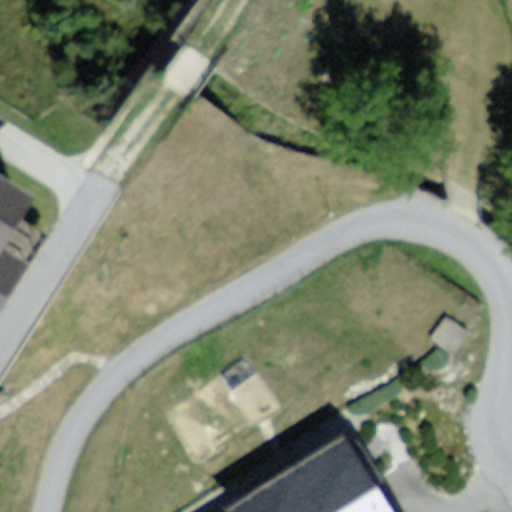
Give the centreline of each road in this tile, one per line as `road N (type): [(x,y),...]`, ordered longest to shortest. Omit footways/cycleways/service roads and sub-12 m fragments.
road 1 (residential): [(511,457),(493,412),(499,284),(485,253),(407,219),(363,231),(218,303),(121,367),(59,453),(48,511)]
road 2 (track): [(207,0),(96,194)]
road 3 (residential): [(0,326),(96,194)]
